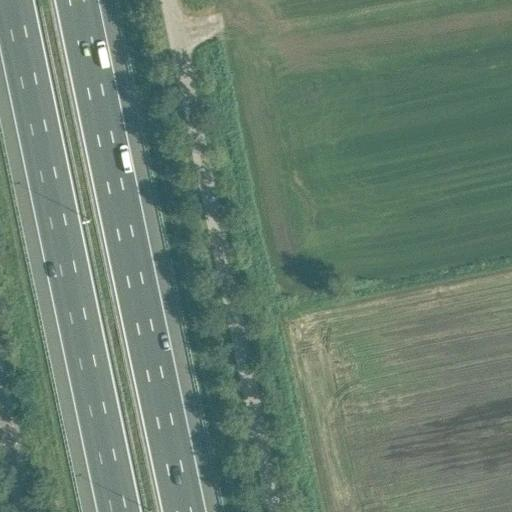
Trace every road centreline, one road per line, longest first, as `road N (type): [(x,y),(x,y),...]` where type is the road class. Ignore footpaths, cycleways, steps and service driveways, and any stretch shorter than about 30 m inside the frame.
road 1 (motorway): [(188,511),(79,0)]
road 2 (motorway): [(12,0),(119,511)]
road 3 (unclassified): [(280,511),(174,0)]
road 4 (tertiary): [(25,511),(0,392)]
